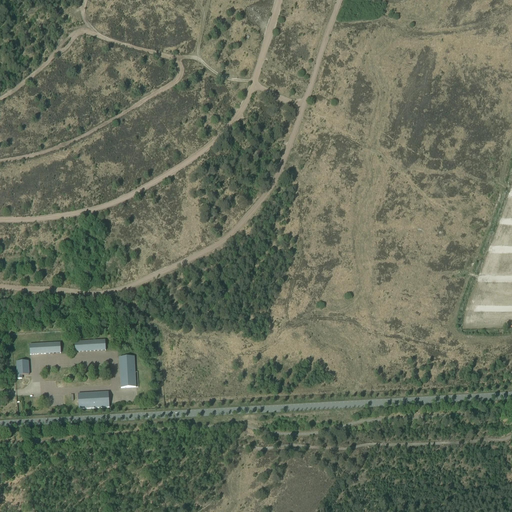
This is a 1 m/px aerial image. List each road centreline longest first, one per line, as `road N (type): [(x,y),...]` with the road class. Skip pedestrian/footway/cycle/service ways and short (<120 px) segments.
road 1 (primary): [(0,424),(511,395)]
road 2 (unknown): [(0,460),(511,435)]
road 3 (track): [(340,0),(283,163),(240,226),(176,267),(111,292),(0,287)]
road 4 (track): [(0,161),(88,133),(172,83),(180,70),(173,58),(79,31),(38,75),(0,96)]
road 5 (track): [(277,0),(247,100),(221,136),(113,202),(60,216),(0,218)]
road 6 (track): [(174,60),(192,56),(303,107)]
